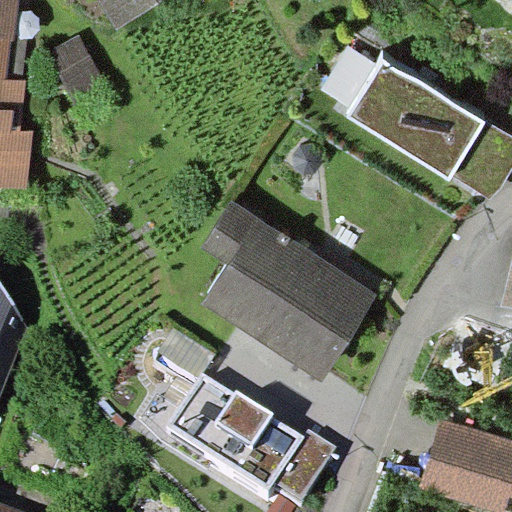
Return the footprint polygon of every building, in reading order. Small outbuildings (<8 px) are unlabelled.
[(17,0),(0,0),(0,181),(21,184),(26,141),(16,140),(22,79),(9,77),(17,0)] [(108,0),(121,19),(161,0),(108,0)] [(93,29),(61,45),(87,97),(119,81),(93,29)] [(484,119),(383,58),(349,115),(450,176),(484,119)] [(313,360),(361,290),(257,219),(209,289),(313,360)] [(0,307),(0,398),(23,338),(0,307)] [(301,451),(204,392),(171,445),(269,504),(301,451)] [(511,438),(446,417),(427,477),(503,502),(511,490),(511,438)]
